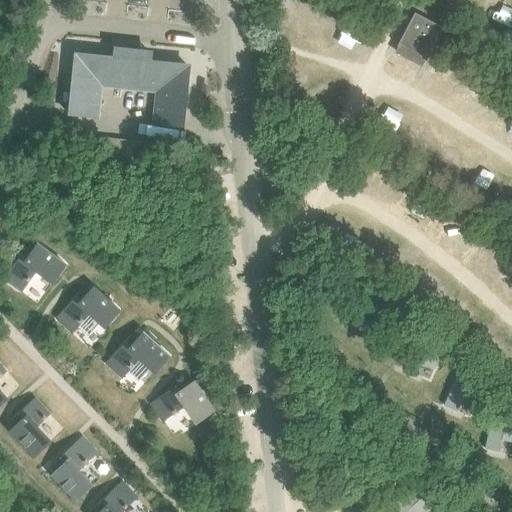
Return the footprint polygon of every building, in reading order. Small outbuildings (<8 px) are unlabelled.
[(425,61),(443,29),(414,13),(396,46),(398,47),(396,52),(420,65),(423,60),(425,61)] [(334,47),(354,56),(362,37),(342,28),(334,47)] [(181,126),(187,66),(149,62),(150,54),(136,52),(137,48),(128,47),(128,51),(114,50),(113,59),(75,55),(69,114),(68,114),(68,115),(97,118),(100,86),(156,92),(152,124),(181,127),(181,126)] [(439,72),(432,88),(450,96),(457,79),(439,72)] [(142,174),(145,147),(146,142),(102,138),(99,170),(142,174)] [(378,190),(392,200),(402,186),(387,176),(378,190)] [(8,273),(3,280),(20,292),(25,286),(36,271),(52,283),(65,265),(36,245),(31,252),(26,248),(8,273)] [(360,287),(348,320),(362,325),(366,314),(380,319),(387,297),(360,287)] [(61,313),(56,319),(71,333),(76,327),(77,327),(87,336),(100,323),(104,327),(118,311),(93,288),(87,294),(82,290),(61,313)] [(131,335),(105,364),(121,378),(127,372),(137,382),(149,368),(154,372),(168,356),(142,333),(136,340),(131,335)] [(416,337),(402,368),(416,374),(420,364),(434,370),(443,349),(416,337)] [(457,374),(442,406),(456,412),(461,401),(474,407),(484,386),(457,374)] [(157,399),(149,404),(161,422),(168,416),(184,406),(195,423),(213,411),(193,382),(186,387),(182,382),(157,399)] [(49,442),(35,427),(48,414),(34,399),(11,421),(16,425),(9,431),(33,457),(49,442)] [(511,419),(491,415),(484,449),(498,452),(501,441),(511,443),(511,419)] [(57,469),(51,475),(75,501),(90,486),(76,471),(90,458),(96,453),(81,437),(75,443),(53,465),(57,469)] [(418,480),(392,504),(399,511),(405,511),(411,507),(416,511),(427,511),(438,502),(418,480)] [(95,511),(120,511),(130,503),(135,498),(121,482),(115,488),(93,509),(95,511)]
